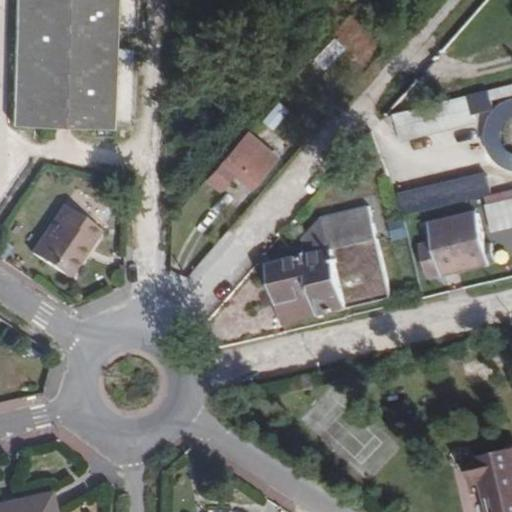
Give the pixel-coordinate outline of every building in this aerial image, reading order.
[(119,123),(121,0),(22,0),(20,120),(119,123)] [(323,68),(345,48),(335,37),(313,58),(323,68)] [(511,84),(388,114),(394,144),(478,124),(476,110),(492,106),(507,183),(511,181),(511,84)] [(216,164),(191,192),(206,204),(219,189),(233,202),(243,191),(216,164)] [(488,171),(400,193),(405,215),(493,193),(488,171)] [(511,188),(484,196),(493,232),(511,227),(511,188)] [(36,250),(73,277),(109,230),(73,205),(36,250)] [(391,298),(372,210),(325,219),(306,242),(306,249),(264,257),(279,323),(391,298)] [(434,280),(499,266),(495,242),(486,243),(482,217),(436,227),(439,242),(427,244),(434,280)] [(488,496),(491,511),(511,511),(511,462),(471,471),(476,498),(488,496)] [(53,511),(50,498),(0,510),(0,511),(53,511)]
